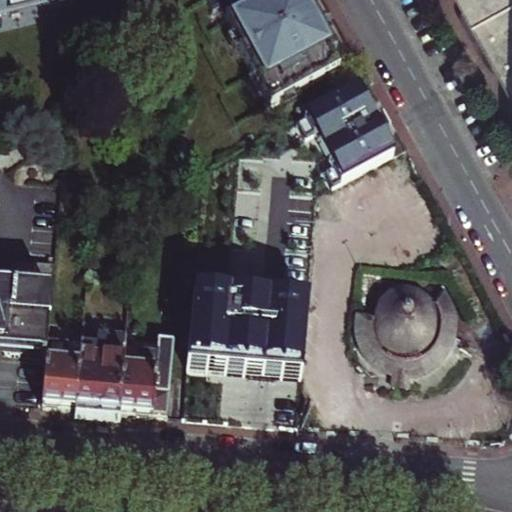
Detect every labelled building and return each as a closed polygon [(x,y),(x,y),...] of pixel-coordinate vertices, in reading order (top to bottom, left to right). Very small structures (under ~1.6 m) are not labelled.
[(0,0),(0,19),(33,10),(35,16),(63,8),(60,0),(0,0)] [(208,0),(216,12),(222,9),(237,36),(244,32),(251,45),(238,53),(254,81),(260,78),(268,91),(261,94),(270,111),(339,73),(312,23),(317,20),(305,0),(208,0)] [(458,3),(456,0),(439,0),(445,9),(458,3)] [(511,0),(468,0),(478,19),(476,20),(474,23),(473,25),(472,28),(472,31),(472,34),(473,37),(474,39),(490,68),(493,70),(497,72),(501,73),(505,74),(508,74),(511,73),(511,0)] [(511,73),(508,74),(505,74),(501,73),(511,93),(511,73)] [(322,177),(331,195),(392,162),(356,94),(295,127),(304,145),(319,137),(336,170),(322,177)] [(34,342),(48,343),(54,270),(9,266),(6,297),(0,296),(0,357),(9,359),(32,360),(34,342)] [(191,298),(185,373),(301,382),(307,307),(280,305),(280,297),(207,292),(207,299),(191,298)] [(448,304),(431,314),(427,309),(423,305),(417,302),(411,300),(405,299),(399,300),(394,301),(388,304),(383,308),(379,312),(376,318),(374,324),(354,322),(354,329),(354,335),(355,342),(357,349),(360,354),(363,359),(367,364),(371,368),(376,372),(381,375),(386,378),(391,380),(390,392),(406,394),(407,382),(414,381),(421,379),(427,376),(433,372),(439,366),(444,360),(448,354),(452,348),(454,341),(455,331),(455,321),(449,305),(448,304)] [(80,348),(74,414),(117,417),(119,400),(122,353),(124,340),(93,338),(92,349),(80,348)] [(32,360),(46,362),(48,345),(48,343),(34,342),(32,360)] [(164,421),(171,344),(156,342),(155,355),(122,353),(119,400),(117,417),(164,421)] [(42,411),(74,414),(80,348),(48,345),(46,362),(42,411)]
